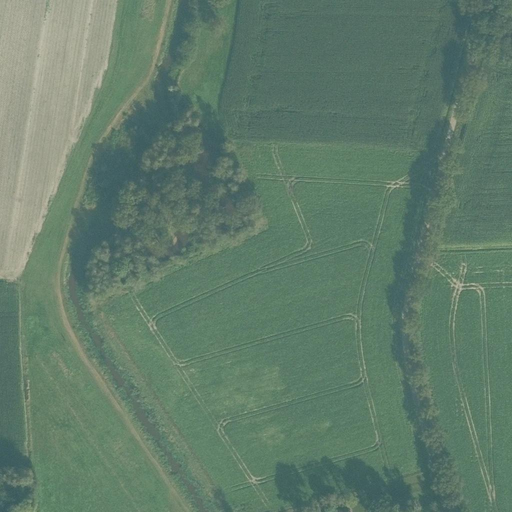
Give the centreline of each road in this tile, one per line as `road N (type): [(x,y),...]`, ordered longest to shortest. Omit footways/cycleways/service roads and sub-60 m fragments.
road 1 (unclassified): [(448,511),(404,323),(485,0)]
road 2 (track): [(133,202),(69,232),(61,302),(88,370),(182,511)]
road 3 (track): [(69,232),(99,132),(139,77),(164,129)]
